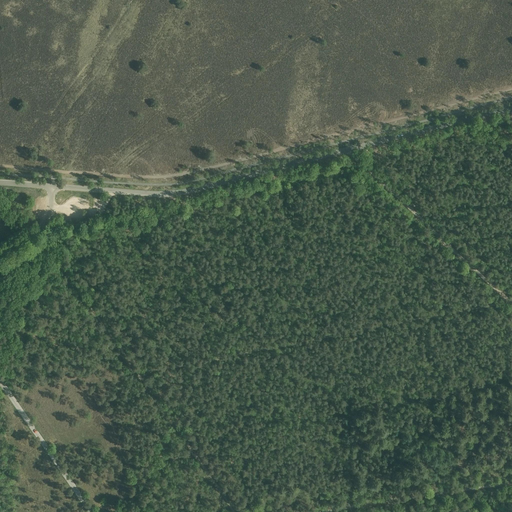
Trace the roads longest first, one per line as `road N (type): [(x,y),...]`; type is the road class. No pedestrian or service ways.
road 1 (tertiary): [(52,186),(175,194),(511,107)]
road 2 (unknown): [(0,166),(170,176),(348,131)]
road 3 (track): [(233,511),(64,269),(45,223)]
road 4 (track): [(509,299),(356,159),(348,131)]
road 5 (unknown): [(348,131),(511,90)]
road 6 (unclassified): [(89,511),(0,385)]
